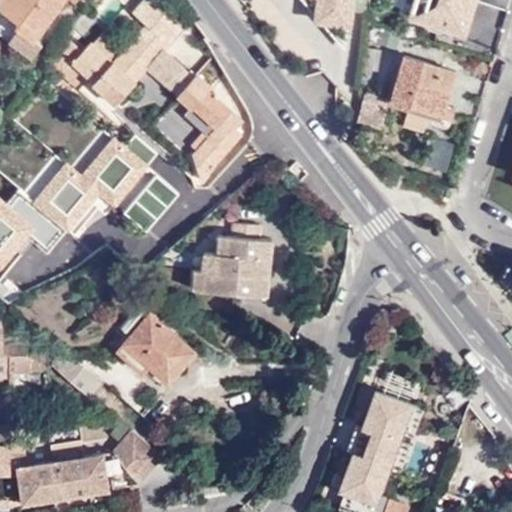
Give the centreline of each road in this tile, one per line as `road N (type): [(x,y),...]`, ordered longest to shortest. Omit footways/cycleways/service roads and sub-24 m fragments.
road 1 (primary): [(388,220),(210,0)]
road 2 (residential): [(274,511),(289,494),(354,313),(390,271)]
road 3 (residential): [(461,208),(511,42)]
road 4 (primary): [(390,271),(470,309),(492,328),(511,368)]
